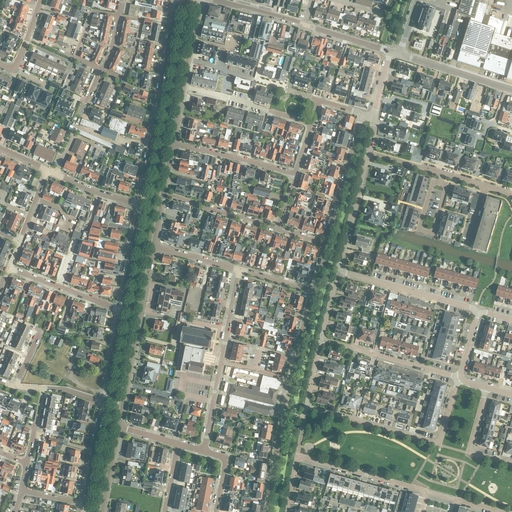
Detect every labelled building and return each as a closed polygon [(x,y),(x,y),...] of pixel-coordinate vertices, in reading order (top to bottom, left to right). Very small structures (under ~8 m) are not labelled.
[(280,0),(279,7),(285,9),(286,3),(287,0),(280,0)] [(294,0),(287,0),(286,3),(288,4),(287,10),(293,11),(293,12),(297,14),(298,9),(297,9),(298,6),(293,4),(294,0)] [(461,0),(461,4),(458,11),(457,14),(471,18),(475,19),(481,0),(480,0),(461,0)] [(511,39),(500,35),(505,21),(485,15),(489,0),(481,0),(475,19),(471,18),(470,21),(460,51),(461,51),(457,61),(508,77),(507,78),(508,78),(511,78),(511,39)] [(60,4),(53,1),(52,3),(51,4),(50,7),(50,8),(55,9),(54,12),(60,14),(63,5),(60,4)] [(115,5),(101,2),(100,5),(104,5),(103,6),(106,6),(106,9),(114,11),(115,5)] [(319,21),(324,5),(323,5),(322,5),(322,6),(321,6),(321,7),(320,8),(317,7),(318,3),(315,2),(313,8),(316,9),(314,17),(319,19),(319,21)] [(11,9),(14,10),(27,14),(29,8),(22,5),(21,9),(12,6),(11,9)] [(139,7),(135,6),(130,5),(128,16),(137,18),(139,12),(139,7)] [(326,21),(326,19),(328,11),(325,10),(326,8),(326,7),(325,7),(325,6),(325,5),(324,5),(319,21),(320,19),(326,21)] [(422,17),(418,27),(421,28),(420,30),(427,33),(428,30),(432,20),(435,11),(435,10),(436,7),(430,5),(429,9),(425,7),(422,17)] [(206,17),(206,19),(224,23),(227,24),(229,15),(229,16),(230,10),(224,8),(223,12),(225,13),(224,16),(220,14),(221,9),(213,7),(212,6),(212,7),(209,6),(208,6),(208,7),(207,10),(207,12),(206,16),(206,17)] [(331,23),(336,7),(335,7),(334,7),(333,8),(333,9),(332,10),(329,9),(328,11),(326,19),(331,21),(331,23)] [(338,23),(340,25),(343,15),(340,14),(341,13),(337,12),(338,10),(338,9),(337,9),(337,8),(336,7),(331,23),(332,21),(338,23)] [(19,14),(17,18),(25,20),(25,19),(26,19),(27,17),(26,17),(27,14),(14,10),(14,12),(19,14)] [(77,19),(80,12),(78,11),(74,10),(72,17),(77,19)] [(443,35),(450,37),(451,34),(453,27),(457,14),(458,11),(455,10),(450,26),(447,25),(443,35)] [(146,18),(159,20),(161,13),(154,12),(153,16),(147,15),(146,18)] [(349,28),(354,13),(353,12),(353,13),(352,13),(351,13),(351,14),(350,16),(347,15),(347,16),(343,15),(340,25),(343,24),(344,25),(344,26),(349,27),(349,28)] [(356,28),(356,27),(358,18),(355,17),(356,16),(356,15),(356,14),(355,14),(355,13),(354,13),(349,28),(350,27),(356,28)] [(238,22),(250,25),(252,17),(240,14),(238,22)] [(45,22),(45,23),(52,25),(54,21),(59,23),(60,20),(64,22),(66,18),(58,15),(57,19),(47,16),(46,19),(45,19),(45,21),(45,22)] [(361,30),(366,15),(365,15),(364,15),(363,15),(363,16),(362,18),(359,17),(358,18),(356,27),(361,28),(361,30)] [(362,29),(367,30),(370,20),(367,19),(368,18),(368,17),(368,16),(367,16),(367,15),(366,15),(361,30),(362,29)] [(227,23),(234,25),(234,21),(236,22),(237,18),(229,16),(227,23)] [(258,17),(256,24),(257,25),(254,38),(254,39),(264,41),(265,42),(265,40),(269,41),(270,37),(271,35),(274,22),(274,21),(271,21),(258,17)] [(11,19),(10,22),(23,27),(25,20),(17,18),(16,21),(11,19)] [(92,18),(91,22),(111,26),(111,21),(104,20),(104,23),(98,21),(99,19),(97,19),(92,18)] [(374,21),(370,20),(367,30),(367,31),(373,33),(373,32),(376,33),(381,19),(377,18),(376,18),(375,18),(375,19),(374,19),(374,20),(374,21)] [(204,26),(224,31),(227,32),(231,33),(232,29),(228,26),(223,25),(224,23),(206,19),(204,26)] [(142,31),(145,31),(146,25),(151,26),(151,30),(150,29),(150,32),(159,34),(160,26),(155,25),(155,26),(152,26),(153,21),(145,20),(144,25),(142,31)] [(23,27),(10,22),(9,24),(13,26),(12,26),(14,27),(13,30),(21,33),(23,27)] [(103,27),(103,29),(110,31),(111,26),(91,22),(91,26),(97,27),(97,26),(103,27)] [(59,28),(52,25),(45,23),(43,29),(50,31),(54,33),(55,29),(58,30),(59,28)] [(74,24),(72,32),(78,34),(81,26),(74,24)] [(285,33),(287,27),(284,27),(284,26),(281,25),(281,26),(280,26),(277,37),(277,39),(284,40),(284,39),(284,38),(285,35),(286,33),(285,33)] [(224,31),(204,26),(203,26),(201,37),(221,42),(224,31)] [(56,33),(54,33),(50,31),(43,29),(41,35),(48,38),(49,34),(59,37),(59,38),(64,40),(65,37),(56,33)] [(101,36),(101,38),(108,40),(109,35),(89,31),(88,34),(96,36),(96,35),(101,36)] [(145,31),(142,31),(142,34),(151,36),(150,40),(153,40),(153,41),(157,42),(159,34),(150,32),(145,31)] [(76,41),(78,34),(72,32),(69,38),(76,41)] [(304,51),(307,52),(308,47),(309,43),(302,41),(304,34),(300,33),(296,49),(300,50),(299,52),(300,53),(302,54),(304,53),(304,51)] [(4,38),(15,44),(18,38),(10,34),(8,38),(5,36),(4,38)] [(48,38),(41,35),(38,42),(46,44),(48,39),(50,40),(49,41),(56,43),(56,44),(61,46),(62,43),(48,38)] [(434,54),(441,56),(443,47),(444,47),(447,38),(442,37),(441,40),(443,40),(441,46),(437,45),(434,54)] [(5,46),(13,49),(15,44),(4,38),(3,41),(6,42),(5,45),(5,46)] [(314,38),(311,48),(316,50),(317,48),(322,49),(323,45),(325,46),(327,40),(324,39),(323,40),(319,39),(319,40),(314,38)] [(264,41),(254,39),(249,58),(255,59),(259,60),(264,41)] [(298,43),(292,41),(292,43),(289,42),(288,47),(289,47),(288,49),(291,50),(292,48),(296,49),(298,43)] [(423,45),(420,45),(421,43),(416,41),(414,48),(421,50),(423,45)] [(127,43),(120,42),(119,47),(125,48),(125,49),(134,51),(134,47),(126,46),(127,43)] [(94,48),(97,50),(103,53),(105,48),(99,45),(96,44),(92,43),(91,45),(95,47),(94,48)] [(207,45),(200,43),(197,55),(204,57),(206,50),(213,52),(217,53),(218,47),(207,45)] [(2,52),(5,53),(8,54),(10,55),(13,49),(5,46),(5,45),(2,44),(0,46),(4,48),(2,52)] [(283,48),(273,45),(268,44),(266,51),(281,55),(283,48)] [(446,50),(448,51),(446,58),(452,60),(455,51),(449,50),(450,46),(448,46),(446,50)] [(340,60),(342,52),(343,48),(336,47),(335,51),(332,50),(331,57),(336,58),(340,60)] [(94,56),(93,58),(99,61),(101,57),(86,50),(83,48),(82,51),(87,53),(88,53),(94,56)] [(96,52),(87,48),(86,50),(101,57),(103,53),(97,50),(96,52)] [(316,50),(315,54),(315,55),(319,56),(318,58),(324,59),(324,56),(323,56),(323,53),(321,53),(322,49),(317,48),(316,50)] [(118,49),(116,53),(122,56),(124,54),(126,55),(128,56),(131,58),(132,55),(129,53),(127,53),(125,52),(118,49)] [(354,64),(356,56),(352,55),(353,50),(350,50),(347,59),(343,58),(341,66),(345,67),(346,62),(354,64)] [(30,63),(35,65),(41,52),(39,51),(37,54),(34,53),(30,63)] [(35,65),(41,68),(45,58),(42,57),(43,53),(41,52),(35,65)] [(114,57),(121,60),(128,64),(129,62),(124,59),(124,60),(121,58),(122,56),(116,53),(114,57)] [(358,57),(356,56),(354,64),(359,65),(361,58),(361,57),(362,57),(363,54),(359,53),(358,57)] [(259,61),(259,60),(255,59),(254,61),(227,54),(226,57),(225,61),(226,61),(225,64),(242,68),(252,71),(252,69),(254,69),(254,68),(254,66),(258,67),(259,61)] [(364,61),(363,64),(369,66),(370,63),(378,65),(379,59),(376,58),(377,56),(368,54),(368,56),(369,56),(368,62),(364,61)] [(41,68),(46,70),(52,57),(49,56),(48,59),(45,58),(41,68)] [(277,68),(277,69),(276,70),(272,68),(265,66),(265,68),(264,70),(262,76),(274,79),(284,82),(287,72),(291,73),(293,68),(295,59),(286,56),(283,68),(282,71),(282,70),(282,69),(281,68),(278,67),(277,68)] [(46,70),(52,73),(56,63),(53,62),(54,58),(52,57),(46,70)] [(112,62),(121,66),(126,68),(127,66),(122,63),(122,64),(119,63),(121,60),(114,57),(112,62)] [(52,73),(57,75),(63,62),(60,61),(59,64),(56,63),(52,73)] [(63,62),(57,75),(63,78),(62,79),(65,81),(68,75),(64,73),(67,68),(64,67),(65,63),(63,62)] [(399,63),(397,70),(400,71),(399,74),(404,76),(405,73),(408,74),(409,70),(417,72),(418,69),(411,66),(399,63)] [(365,68),(363,74),(373,76),(375,70),(369,69),(369,66),(363,64),(362,67),(365,68)] [(117,69),(110,66),(108,70),(115,73),(122,77),(124,74),(118,72),(119,70),(117,69)] [(78,71),(77,74),(87,78),(89,73),(84,70),(81,69),(78,68),(76,67),(75,70),(78,71)] [(293,85),(300,87),(304,76),(298,75),(299,71),(294,69),(291,77),(295,78),(293,85)] [(191,85),(215,91),(219,74),(215,73),(213,72),(210,72),(209,71),(206,71),(204,70),(203,70),(202,76),(194,74),(191,85)] [(150,77),(151,74),(142,72),(141,80),(139,80),(139,84),(142,85),(141,89),(148,90),(149,87),(150,86),(150,85),(149,84),(150,80),(151,80),(151,79),(151,78),(151,77),(150,77)] [(304,76),(300,87),(308,89),(310,82),(314,84),(316,76),(310,74),(309,73),(309,72),(307,72),(306,72),(305,73),(305,72),(304,76)] [(73,76),(72,78),(84,84),(87,78),(77,74),(76,77),(73,76)] [(363,74),(362,79),(372,82),(373,76),(363,74)] [(327,78),(323,91),(326,92),(326,93),(328,94),(329,93),(331,87),(327,86),(328,82),(329,83),(330,79),(331,76),(328,75),(327,78)] [(423,89),(427,76),(424,75),(423,76),(420,75),(420,77),(416,76),(413,88),(416,89),(417,88),(419,89),(420,86),(424,87),(423,89)] [(103,81),(105,82),(112,85),(112,83),(114,80),(105,76),(103,81)] [(432,85),(433,81),(433,79),(430,78),(431,77),(427,76),(423,89),(429,91),(429,92),(433,93),(435,86),(432,85)] [(4,77),(0,86),(0,88),(2,90),(3,87),(7,88),(7,87),(10,88),(12,82),(10,81),(10,80),(4,77)] [(74,82),(72,85),(82,89),(84,84),(72,78),(70,81),(74,82)] [(249,88),(251,82),(239,79),(236,78),(235,84),(234,85),(237,85),(249,88)] [(317,89),(323,91),(327,78),(324,78),(323,81),(320,80),(317,89)] [(357,84),(360,85),(370,88),(372,82),(362,79),(361,83),(357,82),(357,84)] [(402,94),(404,86),(407,87),(407,85),(411,86),(412,82),(402,79),(401,85),(393,83),(391,91),(402,94)] [(18,99),(22,101),(27,91),(24,90),(27,84),(24,82),(21,80),(21,81),(20,81),(18,85),(17,84),(14,91),(15,92),(14,94),(19,97),(18,99)] [(441,98),(442,98),(447,83),(441,81),(438,89),(442,90),(441,93),(441,92),(440,96),(441,96),(441,98)] [(105,82),(103,88),(115,94),(116,91),(113,90),(115,87),(114,86),(112,85),(105,82)] [(334,94),(340,96),(343,84),(341,83),(339,87),(336,86),(336,88),(334,94)] [(447,83),(442,98),(443,98),(444,97),(445,98),(446,94),(447,91),(450,93),(453,85),(447,83)] [(462,87),(464,88),(469,90),(470,89),(476,91),(478,85),(472,83),(471,87),(469,86),(463,84),(462,87)] [(82,89),(72,85),(71,88),(68,87),(67,89),(79,95),(82,89)] [(140,91),(126,85),(123,91),(134,95),(133,99),(145,103),(147,97),(146,97),(147,93),(140,91)] [(355,90),(354,93),(356,94),(360,95),(361,92),(369,94),(370,88),(360,85),(359,91),(355,90)] [(35,107),(36,105),(39,98),(37,97),(40,90),(36,88),(37,87),(33,86),(33,87),(31,91),(30,90),(28,94),(29,94),(28,97),(33,100),(31,105),(35,107)] [(254,101),(260,103),(264,88),(262,87),(260,92),(257,91),(254,101)] [(103,88),(100,93),(110,98),(111,95),(114,96),(115,94),(103,88)] [(469,90),(464,88),(463,91),(469,93),(466,99),(473,101),(476,91),(470,89),(469,90)] [(268,94),(265,104),(270,106),(273,96),(275,91),(272,90),(270,95),(268,94)] [(452,101),(459,103),(462,93),(455,91),(452,101)] [(39,98),(36,105),(39,106),(41,104),(47,107),(49,103),(50,104),(51,100),(53,96),(51,95),(51,94),(48,93),(45,92),(42,99),(39,98)] [(356,94),(354,93),(351,92),(350,94),(353,95),(353,96),(355,97),(354,103),(355,103),(354,106),(363,108),(364,105),(364,106),(366,99),(360,98),(360,95),(356,94)] [(100,93),(98,99),(110,105),(111,102),(108,101),(110,98),(100,93)] [(487,97),(484,108),(490,110),(491,108),(494,99),(492,99),(493,98),(488,96),(488,97),(487,97)] [(435,97),(433,103),(440,105),(442,99),(435,97)] [(213,109),(225,112),(227,103),(208,98),(207,104),(214,105),(213,109)] [(60,99),(56,108),(55,108),(55,109),(54,110),(62,114),(63,113),(72,118),(75,111),(70,109),(72,104),(60,99)] [(110,105),(98,99),(95,104),(105,109),(106,106),(109,107),(110,105)] [(191,111),(200,113),(200,109),(202,109),(203,104),(201,103),(202,100),(194,99),(193,104),(191,111)] [(494,99),(491,108),(496,110),(499,101),(494,99)] [(3,113),(7,115),(3,125),(4,126),(11,129),(15,118),(18,112),(20,108),(7,102),(5,108),(3,113)] [(401,113),(411,116),(412,113),(416,114),(419,106),(407,102),(406,107),(398,105),(397,107),(396,107),(391,106),(388,114),(395,116),(395,117),(396,117),(398,118),(399,118),(400,118),(401,113)] [(509,111),(511,112),(511,103),(509,103),(508,107),(505,106),(502,113),(508,115),(509,111)] [(430,114),(439,117),(442,107),(433,104),(430,114)] [(130,105),(127,115),(143,121),(147,111),(130,105)] [(228,119),(231,119),(234,110),(229,108),(226,118),(224,123),(227,124),(228,119)] [(321,115),(328,118),(329,114),(334,116),(335,113),(333,112),(330,112),(331,109),(328,108),(327,110),(323,109),(322,112),(321,112),(320,114),(321,115)] [(89,117),(93,118),(92,122),(95,123),(101,126),(104,120),(100,118),(102,114),(93,109),(89,117)] [(239,111),(235,126),(237,127),(239,121),(242,122),(245,113),(239,111)] [(501,112),(499,121),(505,123),(508,115),(502,113),(501,112)] [(412,113),(411,116),(410,121),(417,123),(419,115),(416,114),(412,113)] [(247,129),(249,130),(253,115),(248,114),(245,123),(248,124),(247,129)] [(346,119),(345,122),(352,124),(354,118),(338,114),(337,120),(341,122),(342,118),(346,119)] [(465,127),(463,130),(471,132),(472,129),(476,131),(476,130),(478,130),(481,123),(479,123),(479,121),(475,120),(476,117),(480,118),(469,114),(467,118),(472,120),(469,128),(465,127)] [(253,125),(256,126),(258,117),(253,115),(249,130),(251,131),(253,125)] [(328,118),(321,115),(319,121),(326,124),(327,123),(331,124),(331,122),(335,124),(336,120),(328,118)] [(258,117),(256,126),(258,127),(257,132),(260,133),(261,128),(264,118),(258,117)] [(15,118),(11,129),(10,131),(13,132),(18,119),(15,118)] [(112,118),(108,130),(114,132),(118,133),(126,136),(132,139),(133,135),(144,139),(146,130),(112,118)] [(274,127),(278,128),(280,121),(272,118),(269,126),(271,126),(269,132),(272,133),(274,127)] [(115,141),(118,133),(114,132),(108,130),(104,128),(82,119),(80,124),(102,133),(101,135),(115,141)] [(189,124),(205,128),(204,128),(204,125),(201,125),(201,123),(198,123),(198,122),(190,120),(189,121),(188,121),(188,123),(189,124)] [(280,121),(278,128),(282,129),(280,135),(283,136),(285,130),(284,130),(286,123),(280,121)] [(352,124),(345,122),(344,126),(339,125),(339,127),(351,131),(352,124)] [(290,139),(292,139),(297,126),(291,124),(288,132),(292,133),(290,139)] [(392,124),(391,128),(387,126),(386,128),(385,127),(384,132),(385,132),(384,134),(389,135),(389,136),(392,137),(393,136),(397,138),(397,137),(404,140),(406,135),(408,129),(407,129),(399,126),(398,126),(392,124)] [(461,124),(458,132),(462,133),(467,135),(464,144),(471,146),(471,145),(473,146),(476,139),(474,138),(474,137),(470,135),(471,132),(463,130),(465,127),(465,125),(461,124)] [(69,129),(72,131),(110,149),(116,151),(124,155),(124,154),(128,156),(129,154),(129,151),(126,150),(117,146),(116,148),(112,146),(113,145),(74,128),(70,126),(69,129)] [(292,139),(291,144),(296,146),(297,142),(295,142),(297,134),(300,136),(303,128),(297,126),(292,139)] [(17,134),(13,142),(19,144),(24,134),(25,134),(27,128),(25,127),(22,133),(18,131),(17,134)] [(52,136),(50,140),(60,145),(66,132),(56,128),(54,132),(51,131),(50,133),(50,135),(52,136)] [(330,130),(323,128),(323,130),(322,129),(321,134),(327,135),(332,136),(334,130),(330,129),(330,130)] [(224,140),(223,148),(227,149),(228,147),(231,148),(232,143),(229,142),(229,141),(227,141),(229,135),(230,135),(231,130),(227,129),(225,135),(225,137),(224,140)] [(8,140),(13,142),(17,134),(11,131),(8,140)] [(350,134),(340,132),(338,138),(348,141),(350,134)] [(493,140),(505,144),(503,150),(510,152),(511,145),(511,143),(506,142),(508,135),(495,132),(493,140)] [(239,140),(235,139),(233,150),(239,151),(240,147),(241,140),(243,134),(240,133),(239,140)] [(315,135),(313,141),(320,144),(321,140),(326,141),(327,139),(331,140),(332,136),(327,135),(326,138),(315,135)] [(25,147),(31,150),(35,139),(28,136),(26,140),(27,141),(25,147)] [(346,147),(348,141),(338,138),(337,145),(346,147)] [(254,155),(260,157),(262,149),(258,148),(259,144),(258,144),(259,140),(255,139),(254,143),(255,143),(254,148),(256,148),(254,155)] [(77,140),(74,146),(84,151),(87,144),(77,140)] [(382,141),(381,146),(382,147),(381,148),(385,149),(385,151),(390,152),(390,151),(394,152),(394,151),(397,152),(398,146),(396,145),(396,144),(392,143),(392,142),(388,141),(388,142),(383,140),(383,142),(382,141)] [(318,149),(317,152),(320,153),(323,144),(320,144),(313,141),(311,147),(318,149)] [(33,155),(40,158),(44,148),(38,145),(38,144),(36,143),(35,146),(37,147),(33,155)] [(129,151),(129,154),(141,157),(143,146),(136,144),(135,149),(130,148),(129,151)] [(269,150),(271,151),(271,148),(272,146),(267,144),(266,150),(262,149),(260,157),(265,159),(267,155),(269,150)] [(406,144),(403,153),(409,155),(412,146),(406,144)] [(252,147),(244,145),(243,147),(242,152),(250,154),(252,147)] [(84,151),(74,146),(71,152),(77,155),(76,157),(81,159),(82,157),(81,157),(84,151)] [(40,158),(46,160),(51,148),(50,147),(48,149),(44,148),(40,158)] [(432,160),(435,149),(426,147),(424,154),(427,155),(427,158),(432,160)] [(51,148),(46,160),(52,163),(56,153),(52,151),(53,148),(51,148)] [(337,152),(336,155),(344,157),(345,151),(333,148),(332,150),(337,152)] [(435,149),(432,160),(438,161),(439,159),(442,160),(444,152),(435,149)] [(279,162),(284,164),(288,150),(285,150),(283,155),(281,154),(279,162)] [(450,165),(453,155),(444,152),(442,160),(445,160),(444,163),(450,165)] [(457,164),(460,165),(462,157),(463,155),(454,152),(453,155),(450,165),(456,167),(457,164)] [(181,159),(193,161),(195,162),(196,159),(195,158),(189,157),(190,154),(187,153),(187,154),(182,153),(181,159)] [(338,163),(338,162),(342,163),(344,157),(336,155),(333,154),(331,161),(338,163)] [(75,158),(70,156),(70,155),(69,157),(67,161),(65,167),(67,168),(75,171),(79,164),(74,161),(75,158)] [(214,158),(209,157),(208,162),(204,161),(203,164),(213,166),(214,158)] [(468,170),(471,160),(462,157),(460,165),(463,166),(462,168),(468,170)] [(308,158),(306,164),(313,166),(314,162),(319,164),(319,161),(321,162),(320,164),(323,165),(325,160),(316,158),(315,160),(308,158)] [(472,158),(471,160),(468,170),(474,172),(475,169),(478,170),(480,163),(477,162),(478,159),(472,158)] [(5,168),(8,169),(11,162),(6,160),(3,166),(1,165),(0,167),(0,174),(2,175),(5,168)] [(11,162),(8,169),(10,170),(5,182),(8,183),(11,178),(10,177),(16,164),(11,162)] [(332,168),(331,171),(339,174),(341,169),(336,167),(337,164),(329,162),(328,167),(332,168)] [(85,177),(86,177),(89,169),(85,168),(87,164),(84,163),(83,165),(82,166),(83,167),(80,174),(85,176),(85,177)] [(123,172),(123,173),(125,173),(135,177),(138,167),(132,165),(131,165),(126,163),(124,171),(123,172)] [(227,163),(227,167),(223,166),(222,173),(231,175),(233,164),(227,163)] [(95,172),(92,179),(97,182),(100,175),(102,176),(102,175),(105,166),(102,164),(99,173),(95,172)] [(313,166),(306,164),(304,170),(316,173),(316,171),(312,170),(313,166)] [(486,175),(492,177),(495,167),(486,164),(484,172),(487,173),(486,175)] [(86,177),(92,179),(95,172),(91,170),(93,167),(90,165),(89,169),(86,177)] [(16,175),(22,178),(26,169),(20,166),(16,175)] [(188,168),(180,166),(179,172),(190,174),(189,175),(194,176),(194,172),(190,171),(190,172),(187,171),(188,168)] [(205,166),(203,173),(215,176),(216,172),(212,171),(211,171),(209,170),(210,167),(205,166)] [(394,174),(402,176),(404,169),(396,167),(394,174)] [(504,170),(495,167),(492,177),(497,179),(498,176),(501,177),(504,170)] [(113,171),(112,174),(117,176),(123,178),(124,174),(117,172),(115,169),(114,168),(113,171)] [(26,169),(22,178),(28,181),(32,172),(26,169)] [(104,178),(101,186),(102,187),(104,188),(104,187),(107,188),(108,186),(112,174),(113,171),(109,169),(108,173),(106,179),(104,178)] [(244,180),(248,181),(252,182),(255,172),(247,170),(245,175),(243,174),(241,173),(239,180),(244,181),(244,180)] [(329,177),(337,179),(338,177),(339,178),(340,175),(339,174),(331,171),(327,170),(326,174),(328,174),(328,176),(329,177)] [(511,173),(511,172),(504,170),(501,177),(504,178),(504,181),(509,182),(511,173)] [(387,182),(389,174),(376,171),(376,173),(375,173),(374,176),(375,176),(374,179),(378,180),(377,183),(381,184),(382,181),(387,182)] [(215,176),(203,173),(201,180),(206,181),(207,179),(210,179),(210,180),(214,180),(214,178),(215,177),(215,176)] [(259,182),(258,185),(263,186),(264,183),(267,184),(267,183),(269,183),(270,183),(270,181),(270,180),(268,180),(269,175),(262,173),(261,179),(260,179),(259,182)] [(112,174),(108,186),(118,189),(120,182),(117,181),(115,179),(116,179),(117,176),(112,174)] [(302,174),(300,181),(307,183),(309,184),(311,177),(302,174)] [(414,182),(426,186),(426,185),(426,183),(427,183),(428,180),(420,177),(421,175),(417,174),(414,182)] [(194,186),(195,182),(184,179),(183,179),(178,178),(178,181),(177,181),(176,184),(177,184),(185,186),(186,184),(194,186)] [(324,188),(326,189),(334,191),(336,185),(329,183),(330,180),(327,180),(326,179),(324,185),(325,185),(324,188)] [(307,183),(300,181),(298,188),(306,191),(307,188),(305,187),(307,183)] [(47,190),(55,193),(58,185),(51,182),(47,190)] [(120,182),(118,189),(128,192),(128,191),(129,191),(129,189),(128,189),(130,185),(120,182)] [(414,182),(413,188),(424,192),(425,191),(424,191),(425,189),(426,186),(414,182)] [(58,185),(55,193),(59,195),(59,196),(62,197),(66,188),(58,185)] [(263,186),(258,185),(258,188),(255,187),(253,194),(269,198),(271,191),(262,189),(263,186)] [(212,190),(211,193),(206,192),(204,200),(205,200),(204,201),(207,202),(207,201),(210,202),(211,198),(212,198),(215,187),(212,186),(211,190),(212,190)] [(22,193),(19,198),(29,202),(31,196),(22,192),(23,190),(18,187),(16,190),(22,193)] [(175,189),(175,192),(176,192),(175,193),(183,195),(186,196),(186,195),(192,197),(193,191),(185,189),(177,187),(176,189),(175,189)] [(424,192),(413,188),(411,194),(423,198),(423,197),(422,197),(423,195),(424,192)] [(457,202),(461,189),(455,188),(455,191),(452,190),(449,197),(452,198),(452,200),(457,202)] [(334,191),(326,189),(325,193),(322,192),(321,194),(332,197),(334,191)] [(462,204),(466,191),(461,189),(457,202),(458,200),(463,201),(462,204)] [(471,193),(466,191),(462,204),(468,205),(468,203),(471,204),(473,196),(471,195),(471,193)] [(66,202),(66,201),(72,203),(75,195),(70,193),(68,197),(65,196),(63,201),(61,206),(64,207),(66,202)] [(226,202),(226,203),(228,199),(227,199),(228,194),(225,193),(224,198),(221,197),(219,205),(224,206),(226,202)] [(296,194),(295,199),(302,201),(302,199),(306,200),(306,198),(314,200),(315,196),(312,196),(312,195),(311,195),(307,193),(304,193),(303,196),(296,194)] [(247,213),(252,215),(257,202),(258,197),(249,194),(248,198),(247,200),(254,202),(253,204),(252,207),(249,206),(247,213)] [(423,198),(411,194),(408,203),(416,206),(416,203),(420,204),(421,201),(422,201),(423,198)] [(81,198),(75,195),(72,203),(70,207),(76,209),(77,206),(81,198)] [(330,203),(323,201),(324,198),(319,196),(317,202),(322,203),(321,206),(329,209),(330,203)] [(236,210),(238,202),(239,200),(236,199),(237,198),(234,197),(230,208),(236,210)] [(473,249),(487,253),(498,216),(497,216),(498,213),(499,213),(503,202),(488,197),(484,209),(485,209),(484,214),(484,213),(486,213),(475,249),(473,249),(474,248),(473,249)] [(29,202),(19,198),(17,204),(11,202),(10,204),(16,207),(17,204),(26,208),(29,202)] [(80,209),(82,210),(86,200),(81,198),(77,206),(81,207),(80,209)] [(302,201),(295,199),(293,204),(295,204),(294,208),(299,209),(300,206),(306,207),(307,205),(301,203),(302,201)] [(92,202),(86,200),(82,210),(85,212),(85,211),(89,213),(87,219),(86,223),(88,224),(92,213),(89,212),(88,211),(92,202)] [(238,202),(236,210),(241,212),(245,200),(244,200),(244,201),(242,200),(241,203),(238,202)] [(266,206),(264,213),(266,213),(264,219),(272,221),(274,217),(271,216),(272,212),(270,211),(272,207),(271,207),(272,202),(267,200),(265,206),(266,206)] [(94,215),(98,217),(100,211),(104,212),(107,204),(100,202),(99,207),(97,206),(94,215)] [(257,202),(252,215),(258,217),(259,212),(262,213),(264,208),(258,206),(259,203),(257,202)] [(379,205),(372,202),(371,206),(370,206),(372,207),(371,209),(366,207),(366,209),(365,208),(363,214),(364,214),(364,215),(367,216),(366,221),(373,223),(374,218),(376,219),(377,218),(381,219),(382,214),(378,213),(379,211),(377,210),(379,205)] [(180,224),(186,226),(188,226),(192,213),(188,212),(190,207),(174,203),(172,210),(183,213),(183,216),(180,224)] [(388,211),(396,214),(398,206),(391,204),(388,211)] [(407,205),(405,215),(417,218),(418,215),(417,215),(418,212),(414,211),(415,208),(407,205)] [(39,212),(49,216),(51,210),(42,206),(40,212),(39,212)] [(328,209),(329,209),(321,206),(320,210),(317,209),(315,214),(316,215),(321,216),(323,217),(324,214),(327,214),(328,212),(329,209),(328,209)] [(109,223),(122,225),(125,209),(116,207),(114,216),(115,217),(114,220),(110,219),(110,216),(107,215),(105,222),(109,223)] [(12,216),(11,218),(20,222),(22,217),(13,213),(8,211),(7,213),(12,216)] [(192,213),(188,226),(189,224),(193,225),(194,223),(196,223),(197,219),(200,220),(202,212),(197,211),(195,218),(191,217),(192,213)] [(48,222),(49,223),(51,217),(49,216),(39,212),(39,213),(38,215),(37,215),(36,218),(37,218),(37,219),(46,222),(47,222),(48,222)] [(443,219),(455,223),(457,218),(455,217),(455,214),(448,212),(447,215),(444,214),(443,219)] [(203,231),(206,232),(209,223),(213,224),(215,216),(209,214),(207,221),(206,220),(203,231)] [(403,221),(415,224),(416,221),(415,221),(416,219),(417,218),(405,215),(403,221)] [(295,219),(292,226),(298,228),(301,218),(299,217),(298,220),(295,219)] [(4,219),(4,221),(18,227),(20,222),(11,218),(9,221),(4,219)] [(223,218),(219,230),(217,237),(220,238),(221,236),(222,231),(223,226),(226,227),(228,220),(223,218)] [(302,230),(307,232),(310,225),(306,223),(307,219),(305,219),(302,230)] [(313,234),(315,227),(316,226),(318,220),(315,219),(313,223),(311,222),(310,225),(307,232),(313,234)] [(441,225),(451,228),(453,223),(455,223),(443,219),(441,225)] [(75,230),(74,231),(80,233),(83,226),(85,222),(81,221),(79,220),(79,221),(77,225),(77,226),(75,230)] [(18,227),(4,221),(3,223),(7,225),(6,228),(15,232),(18,227)] [(415,224),(403,221),(401,229),(404,230),(404,231),(407,232),(408,229),(413,230),(414,227),(413,227),(414,225),(415,225),(415,224)] [(93,222),(92,228),(100,230),(102,224),(93,222)] [(225,240),(232,242),(233,238),(230,237),(232,231),(234,231),(237,224),(232,222),(230,230),(229,229),(227,234),(226,234),(225,240)] [(323,224),(321,224),(319,223),(315,233),(316,234),(316,235),(318,235),(319,235),(322,236),(325,229),(321,228),(323,224)] [(44,228),(35,224),(34,225),(35,225),(34,227),(33,227),(32,229),(33,230),(42,234),(44,228)] [(451,228),(441,225),(440,230),(450,233),(451,228)] [(248,237),(249,235),(251,227),(246,226),(245,229),(242,236),(245,237),(245,236),(248,237)] [(178,231),(178,229),(170,227),(170,228),(169,227),(168,230),(169,230),(169,231),(173,232),(173,233),(180,235),(183,236),(186,237),(187,234),(184,234),(184,233),(178,231)] [(251,227),(249,235),(253,236),(251,240),(254,241),(257,229),(251,227)] [(98,243),(99,239),(99,238),(101,231),(90,229),(90,233),(84,232),(83,235),(82,239),(81,240),(88,242),(88,243),(92,244),(92,242),(98,243)] [(109,229),(107,237),(110,238),(119,240),(120,239),(121,236),(120,236),(121,231),(109,229)] [(261,239),(264,240),(267,232),(261,230),(258,241),(260,242),(261,239)] [(450,233),(440,230),(438,235),(441,236),(440,239),(447,241),(450,233)] [(75,237),(75,239),(81,240),(82,239),(83,235),(80,233),(74,231),(73,235),(72,236),(75,237)] [(267,232),(264,240),(268,241),(267,244),(269,245),(272,234),(267,232)] [(59,246),(59,244),(63,235),(58,233),(57,234),(54,233),(53,237),(50,243),(59,246)] [(200,241),(186,237),(183,236),(180,235),(179,236),(168,233),(168,235),(166,235),(164,242),(172,245),(173,243),(177,245),(177,244),(181,246),(183,240),(189,242),(188,245),(198,248),(200,241)] [(63,235),(59,244),(65,246),(64,248),(68,250),(70,244),(70,241),(68,240),(69,237),(63,235)] [(275,241),(272,240),(270,246),(268,253),(272,254),(274,247),(279,248),(280,245),(282,238),(276,236),(275,241)] [(7,241),(1,238),(0,240),(0,244),(8,248),(11,243),(7,242),(7,241)] [(361,252),(369,254),(371,247),(368,246),(367,244),(368,241),(367,239),(365,239),(364,239),(358,238),(357,240),(357,241),(356,241),(356,242),(356,244),(355,246),(363,248),(361,252)] [(96,249),(98,249),(117,253),(118,245),(119,244),(115,243),(100,241),(99,239),(98,243),(92,242),(92,244),(93,244),(93,245),(92,247),(96,248),(96,249)] [(294,251),(295,249),(297,242),(292,240),(288,252),(291,252),(291,250),(294,251)] [(79,256),(89,258),(90,254),(92,247),(93,245),(83,242),(79,256)] [(207,242),(205,251),(212,253),(214,244),(207,242)] [(297,242),(295,249),(298,250),(297,253),(300,254),(303,243),(297,242)] [(0,250),(6,253),(8,248),(0,244),(0,250)] [(19,260),(19,262),(19,263),(21,264),(22,263),(24,264),(27,256),(29,250),(31,246),(28,245),(27,244),(25,249),(24,249),(22,255),(21,259),(19,260)] [(225,245),(219,244),(216,254),(217,255),(217,256),(220,257),(221,256),(222,256),(223,252),(225,245)] [(241,262),(243,255),(237,253),(239,245),(237,244),(234,252),(235,252),(233,259),(241,262)] [(310,256),(311,253),(313,246),(307,245),(304,255),(306,256),(306,255),(310,256)] [(224,257),(231,259),(233,254),(234,252),(236,247),(233,246),(232,250),(226,249),(224,257)] [(116,256),(117,253),(98,249),(95,249),(94,249),(93,255),(92,259),(115,263),(115,260),(116,260),(116,256)] [(27,256),(24,264),(26,264),(26,266),(28,266),(29,265),(29,266),(33,254),(34,252),(29,250),(27,256)] [(245,263),(249,264),(254,250),(251,250),(250,254),(251,254),(251,255),(248,254),(245,263)] [(256,266),(261,268),(265,252),(263,251),(262,257),(262,258),(259,258),(256,266)] [(353,263),(362,265),(363,261),(365,261),(368,262),(370,256),(364,254),(363,257),(355,255),(353,263)] [(389,273),(389,274),(394,256),(392,255),(391,258),(388,257),(385,267),(387,267),(386,273),(389,273)] [(34,267),(39,269),(44,258),(40,256),(39,260),(37,259),(34,267)] [(77,256),(75,261),(82,264),(82,265),(84,258),(78,257),(77,256)] [(162,262),(171,264),(172,261),(175,262),(175,259),(163,256),(162,262)] [(272,271),(277,272),(281,257),(277,256),(277,259),(275,263),(272,262),(270,269),(273,270),(272,271)] [(383,266),(385,267),(388,257),(383,256),(379,271),(381,272),(383,266)] [(394,269),(396,270),(398,260),(396,259),(396,256),(394,256),(389,274),(390,274),(392,275),(394,269)] [(409,279),(410,279),(415,261),(413,260),(412,264),(409,263),(406,273),(408,273),(407,279),(409,279)] [(72,273),(74,274),(76,268),(75,268),(76,264),(78,265),(84,268),(85,266),(82,265),(82,264),(75,261),(74,267),(73,267),(72,273)] [(295,261),(294,266),(300,268),(299,272),(310,275),(311,271),(304,269),(306,264),(295,261)] [(415,275),(417,276),(419,266),(417,265),(417,262),(415,261),(410,279),(411,280),(413,280),(415,275)] [(113,272),(114,265),(102,262),(100,269),(113,272)] [(404,272),(406,273),(409,263),(404,262),(400,276),(400,277),(402,278),(404,272)] [(48,274),(51,265),(46,263),(42,273),(48,274)] [(176,277),(175,277),(175,276),(181,277),(182,271),(180,271),(181,266),(173,265),(172,268),(165,267),(164,273),(170,274),(170,276),(169,276),(167,282),(175,283),(176,277)] [(437,284),(438,284),(443,266),(440,265),(439,269),(436,268),(434,278),(436,278),(435,284),(437,284)] [(442,280),(444,281),(447,271),(444,270),(445,267),(443,266),(438,284),(438,285),(440,285),(442,280)] [(424,267),(420,282),(421,282),(423,283),(425,278),(427,278),(430,269),(424,267)] [(192,276),(203,279),(205,271),(196,269),(195,273),(193,272),(192,276)] [(458,290),(463,272),(461,271),(460,275),(457,274),(455,283),(457,284),(455,290),(458,290)] [(299,272),(296,279),(300,281),(304,282),(308,283),(310,275),(299,272)] [(453,283),(455,283),(457,274),(452,272),(448,287),(449,287),(451,288),(453,283)] [(463,286),(465,286),(468,277),(465,276),(466,273),(463,272),(458,290),(459,290),(461,291),(463,286)] [(216,282),(218,282),(226,284),(227,278),(223,277),(223,276),(211,274),(210,278),(216,279),(216,280),(215,280),(215,282),(216,282)] [(81,275),(80,278),(78,286),(86,289),(88,281),(86,280),(87,277),(81,275)] [(70,284),(78,286),(80,278),(73,276),(70,284)] [(103,280),(102,284),(111,286),(111,285),(112,285),(112,283),(112,282),(112,279),(108,278),(108,277),(104,276),(103,276),(102,280),(103,280)] [(473,278),(469,293),(471,294),(473,289),(476,289),(478,280),(473,278)] [(12,300),(19,281),(13,279),(9,290),(12,291),(9,299),(12,300)] [(19,281),(12,300),(14,301),(19,289),(22,290),(25,283),(24,283),(24,282),(22,281),(21,282),(19,281)] [(95,293),(99,293),(100,288),(95,286),(97,283),(91,281),(87,291),(93,293),(93,292),(94,293),(95,293)] [(245,289),(253,291),(258,292),(261,292),(262,292),(263,288),(260,287),(260,289),(254,288),(254,285),(252,284),(248,283),(247,283),(247,284),(246,284),(245,287),(246,287),(245,289)] [(101,284),(100,288),(99,293),(99,294),(110,296),(111,288),(106,287),(107,285),(101,284)] [(30,296),(27,305),(30,306),(37,288),(34,287),(34,286),(32,285),(31,285),(27,295),(30,296)] [(352,294),(351,298),(357,299),(358,294),(355,293),(356,287),(347,285),(346,289),(345,289),(345,290),(346,290),(345,292),(352,294)] [(215,289),(214,293),(224,295),(224,293),(225,293),(225,290),(225,289),(209,286),(208,288),(215,289)] [(500,303),(504,288),(499,286),(496,296),(498,297),(497,302),(500,303)] [(37,288),(30,306),(32,307),(34,301),(41,304),(42,301),(39,299),(43,290),(37,288)] [(268,296),(271,296),(273,290),(267,288),(264,298),(267,298),(268,296)] [(505,298),(507,299),(509,289),(504,288),(500,303),(501,303),(503,304),(505,298)] [(164,313),(166,313),(168,304),(175,306),(181,307),(182,302),(184,293),(180,293),(181,291),(175,290),(175,292),(161,289),(158,303),(157,303),(156,306),(158,306),(157,312),(161,312),(161,314),(163,314),(164,313)] [(244,294),(244,295),(260,298),(261,292),(258,292),(257,296),(252,295),(253,291),(245,289),(245,291),(244,291),(243,294),(244,294)] [(278,291),(273,290),(271,296),(269,302),(277,304),(279,298),(280,298),(281,293),(278,292),(278,291)] [(42,303),(41,306),(44,306),(45,301),(49,302),(52,293),(47,291),(45,298),(44,298),(42,303)] [(224,295),(214,293),(206,291),(205,294),(213,295),(214,296),(214,299),(222,300),(223,299),(224,299),(224,297),(223,297),(224,295)] [(369,304),(375,306),(378,294),(377,294),(377,293),(373,292),(373,293),(372,293),(370,298),(368,297),(365,306),(368,307),(369,304)] [(300,297),(300,296),(295,294),(293,302),(295,302),(302,304),(304,298),(300,297)] [(378,294),(375,306),(374,311),(383,313),(386,302),(383,302),(384,296),(384,295),(380,294),(380,295),(378,294)] [(53,312),(55,312),(61,297),(57,295),(53,303),(56,304),(53,312)] [(12,300),(9,299),(4,297),(3,299),(2,298),(1,302),(2,302),(6,304),(6,305),(9,306),(12,300)] [(61,297),(55,312),(57,313),(60,306),(63,307),(66,299),(61,297)] [(354,306),(355,300),(349,298),(348,301),(341,299),(341,301),(340,301),(339,304),(340,304),(339,306),(349,309),(350,305),(354,306)] [(389,311),(394,313),(396,303),(391,301),(392,298),(389,298),(385,312),(388,313),(389,311)] [(399,314),(404,315),(407,306),(408,302),(409,299),(407,298),(406,302),(405,302),(404,305),(402,304),(399,314)] [(243,300),(242,305),(258,308),(258,307),(250,305),(251,301),(243,300)] [(213,308),(212,311),(220,313),(221,307),(214,305),(214,302),(209,301),(208,307),(213,308)] [(74,319),(79,304),(74,302),(71,310),(74,311),(72,314),(74,314),(72,318),(71,323),(74,324),(75,319),(74,319)] [(294,306),(289,305),(288,307),(300,310),(301,307),(302,307),(303,305),(302,305),(302,304),(295,302),(294,306)] [(85,306),(79,304),(74,319),(75,319),(76,320),(78,315),(81,316),(85,306)] [(183,315),(200,319),(201,313),(190,311),(191,305),(186,304),(183,315)] [(94,324),(104,326),(107,311),(97,309),(97,310),(91,309),(90,315),(91,315),(90,316),(86,315),(84,323),(87,324),(87,322),(91,323),(92,317),(92,315),(96,316),(96,319),(95,319),(94,324)] [(257,320),(258,314),(249,312),(241,310),(240,316),(247,318),(248,315),(253,316),(252,322),(263,324),(264,321),(257,320)] [(220,313),(212,311),(212,315),(208,315),(208,317),(201,316),(200,319),(211,321),(211,318),(219,319),(220,313)] [(445,315),(444,318),(451,320),(452,315),(439,311),(439,313),(445,315)] [(336,319),(345,322),(347,316),(351,317),(352,314),(345,312),(344,315),(337,313),(336,319)] [(428,312),(425,321),(430,323),(433,313),(428,312)] [(0,320),(4,322),(6,317),(9,318),(10,315),(3,313),(2,315),(0,314),(0,320)] [(290,319),(289,323),(297,325),(298,319),(286,316),(285,318),(290,319)] [(451,320),(450,325),(463,329),(463,327),(457,325),(458,322),(451,320)] [(153,329),(162,331),(163,329),(168,330),(169,322),(162,321),(161,323),(155,322),(153,329)] [(442,326),(441,328),(448,330),(450,325),(436,321),(436,323),(442,326)] [(237,329),(249,332),(252,333),(253,330),(249,330),(247,327),(248,326),(241,325),(241,324),(237,323),(236,328),(237,328),(237,329)] [(297,325),(289,323),(288,327),(283,326),(282,328),(288,329),(287,332),(292,333),(293,331),(295,331),(297,325)] [(22,324),(19,330),(29,334),(31,330),(30,330),(31,328),(22,324)] [(213,333),(213,330),(209,330),(209,331),(189,327),(189,325),(185,325),(184,328),(183,327),(182,332),(181,332),(180,338),(181,338),(180,343),(181,343),(181,346),(180,349),(179,357),(176,371),(185,373),(186,370),(188,371),(202,374),(204,365),(202,364),(205,349),(206,350),(205,351),(209,351),(210,349),(213,333)] [(335,334),(338,335),(337,338),(345,340),(347,334),(348,333),(354,335),(355,328),(345,325),(344,328),(342,327),(341,328),(337,327),(335,334)] [(59,327),(57,334),(64,336),(66,329),(59,327)] [(364,341),(365,341),(368,331),(364,330),(365,328),(359,327),(358,333),(361,334),(359,339),(360,339),(360,341),(364,342),(364,341)] [(509,345),(511,335),(511,334),(511,327),(511,328),(511,331),(510,331),(509,335),(506,334),(503,344),(509,346),(509,345)] [(368,331),(365,341),(367,341),(366,342),(370,343),(371,342),(372,343),(373,337),(376,338),(378,330),(375,329),(374,331),(372,330),(371,332),(368,331)] [(19,330),(17,335),(26,340),(27,338),(29,334),(19,330)] [(448,330),(447,335),(460,339),(460,338),(454,335),(455,332),(448,330)] [(383,349),(386,349),(389,339),(384,337),(386,333),(381,332),(379,338),(382,339),(380,347),(383,348),(383,349)] [(439,336),(438,339),(445,341),(447,335),(433,332),(433,333),(439,336)] [(280,342),(281,343),(291,345),(293,339),(286,337),(286,335),(278,333),(277,337),(281,338),(280,342)] [(17,335),(14,341),(24,346),(25,342),(26,340),(17,335)] [(388,349),(392,350),(396,336),(394,335),(393,340),(389,339),(386,349),(388,350),(388,349)] [(45,339),(44,342),(54,346),(56,341),(59,342),(60,339),(54,336),(53,339),(47,336),(45,339)] [(395,352),(398,353),(401,342),(396,341),(398,336),(396,336),(392,350),(395,351),(395,352)] [(401,352),(404,353),(408,339),(406,339),(405,343),(401,342),(398,353),(400,353),(401,352)] [(407,355),(410,356),(413,345),(409,344),(410,340),(408,339),(404,353),(408,354),(407,355)] [(24,346),(14,341),(11,347),(21,351),(22,349),(24,346)] [(92,345),(91,349),(99,351),(100,344),(96,343),(96,342),(87,341),(87,344),(92,345)] [(445,341),(444,346),(457,349),(457,348),(451,345),(452,342),(445,341)] [(42,345),(41,348),(48,351),(46,354),(52,356),(54,353),(51,352),(54,346),(44,342),(42,345)] [(413,345),(410,356),(412,357),(413,356),(416,357),(419,349),(421,350),(423,343),(418,342),(417,346),(413,345)] [(436,346),(435,349),(442,351),(444,346),(431,342),(430,343),(436,346)] [(291,345),(281,343),(280,346),(278,346),(277,351),(282,352),(283,350),(290,352),(291,345)] [(7,357),(16,362),(18,358),(19,356),(11,352),(12,349),(5,346),(4,349),(9,351),(7,357)] [(150,346),(149,353),(164,357),(166,348),(162,347),(162,349),(150,346)] [(88,351),(79,348),(76,357),(84,361),(87,353),(88,351)] [(233,350),(232,355),(247,358),(248,355),(242,354),(242,352),(233,350)] [(327,356),(328,357),(328,358),(333,359),(333,362),(338,364),(339,361),(341,354),(338,353),(338,351),(334,350),(333,352),(330,351),(330,352),(329,352),(327,356)] [(442,351),(441,356),(454,360),(455,358),(449,355),(449,353),(442,351)] [(433,359),(439,361),(441,356),(428,352),(427,354),(433,356),(433,359)] [(37,357),(36,359),(46,364),(48,358),(51,359),(52,356),(46,354),(45,356),(39,353),(37,357)] [(86,362),(87,360),(89,361),(98,365),(100,358),(95,356),(96,355),(92,354),(92,355),(87,353),(84,361),(86,362)] [(275,358),(275,360),(284,363),(285,360),(288,361),(289,358),(276,355),(276,354),(271,353),(270,354),(270,356),(275,358)] [(4,363),(13,367),(14,365),(15,365),(16,362),(7,357),(4,363)] [(35,361),(33,365),(43,369),(46,364),(36,359),(35,361)] [(358,371),(361,372),(364,362),(361,361),(362,360),(358,359),(356,366),(351,364),(349,372),(357,374),(358,371)] [(268,364),(286,369),(287,367),(284,365),(284,363),(275,360),(274,362),(268,361),(268,364)] [(364,362),(361,372),(360,374),(366,376),(366,377),(372,379),(375,367),(369,365),(370,362),(366,361),(366,363),(364,362)] [(145,368),(143,380),(145,380),(145,383),(149,384),(149,381),(152,382),(155,370),(158,371),(159,365),(148,362),(147,366),(147,368),(145,368)] [(473,372),(479,373),(481,364),(476,362),(473,372)] [(0,367),(1,369),(11,373),(13,369),(12,369),(13,367),(4,363),(3,366),(0,364),(0,367)] [(343,369),(343,367),(332,363),(331,366),(324,364),(324,365),(323,365),(322,368),(323,368),(322,372),(327,373),(327,372),(335,374),(336,371),(337,371),(338,368),(343,369)] [(378,382),(379,379),(381,371),(382,368),(383,364),(381,363),(380,368),(379,368),(379,370),(376,369),(373,380),(378,382)] [(286,369),(268,364),(268,365),(267,367),(272,369),(272,371),(282,373),(282,370),(286,371),(286,369)] [(382,368),(381,371),(379,379),(378,382),(383,383),(384,381),(386,372),(384,372),(384,370),(384,369),(385,364),(383,364),(382,368)] [(389,373),(386,372),(384,381),(383,383),(389,385),(392,374),(392,371),(393,366),(392,366),(391,371),(389,371),(389,373)] [(497,368),(494,378),(500,379),(501,374),(505,375),(507,368),(503,367),(502,369),(497,368)] [(11,373),(1,369),(0,371),(0,375),(8,379),(9,377),(11,373)] [(27,378),(26,380),(32,383),(33,381),(35,382),(38,376),(29,372),(26,378),(27,378)] [(404,389),(409,390),(410,388),(412,379),(413,377),(414,372),(412,372),(411,376),(410,377),(409,379),(407,378),(404,389)] [(409,390),(414,392),(415,389),(417,381),(415,380),(415,378),(414,377),(416,373),(414,372),(413,377),(412,379),(410,388),(409,390)] [(389,385),(394,386),(397,375),(392,374),(389,385)] [(394,386),(399,387),(402,377),(397,375),(394,386)] [(417,381),(415,389),(414,392),(420,393),(425,375),(423,375),(422,379),(420,380),(420,382),(417,381)] [(278,391),(277,391),(278,388),(279,388),(281,380),(263,376),(260,389),(259,393),(233,386),(228,405),(272,416),(278,391)] [(399,387),(404,389),(407,378),(402,377),(399,387)] [(337,386),(338,380),(330,378),(329,381),(321,379),(319,387),(329,390),(330,386),(331,385),(337,386)] [(435,385),(434,388),(446,391),(447,387),(446,387),(446,385),(430,381),(430,383),(435,385)] [(428,390),(427,392),(443,397),(444,395),(445,395),(446,391),(434,388),(433,391),(428,390)] [(346,408),(349,408),(351,399),(348,398),(349,395),(346,394),(347,393),(343,392),(341,400),(344,401),(342,408),(346,409),(346,408)] [(432,397),(431,400),(443,403),(444,399),(443,399),(443,397),(427,392),(426,395),(432,397)] [(46,399),(46,402),(55,404),(56,398),(60,399),(60,396),(52,394),(52,397),(47,397),(47,399),(46,399)] [(334,402),(336,396),(328,394),(327,397),(319,394),(316,402),(320,403),(320,404),(323,405),(323,404),(327,405),(328,401),(329,400),(334,402)] [(150,401),(151,398),(140,395),(139,397),(136,397),(134,403),(143,405),(144,402),(150,403),(150,401)] [(351,399),(349,408),(351,409),(350,410),(354,411),(356,405),(360,406),(362,398),(356,396),(355,397),(352,396),(351,399)] [(6,410),(12,412),(16,401),(13,399),(11,398),(9,405),(6,403),(3,411),(6,412),(6,410)] [(364,414),(368,415),(371,405),(368,404),(368,400),(366,400),(367,399),(364,398),(360,412),(363,413),(363,412),(365,412),(364,414)] [(424,402),(424,404),(440,408),(440,407),(442,407),(443,403),(431,400),(430,403),(424,402)] [(14,415),(19,417),(22,410),(19,409),(21,403),(19,402),(16,401),(12,412),(15,413),(14,415)] [(88,410),(88,409),(89,409),(89,407),(89,406),(89,404),(84,402),(84,401),(81,401),(81,402),(75,401),(75,403),(80,404),(79,408),(88,410)] [(491,403),(490,407),(500,410),(501,404),(493,402),(492,403),(491,403)] [(374,416),(377,416),(380,405),(376,403),(374,406),(371,405),(368,415),(372,416),(373,414),(374,415),(374,416)] [(429,408),(428,411),(440,415),(441,411),(439,410),(440,408),(424,404),(423,406),(429,408)] [(22,410),(19,417),(17,420),(21,422),(23,416),(29,418),(29,416),(32,417),(34,411),(32,410),(33,408),(32,407),(29,406),(27,405),(24,411),(22,410)] [(134,405),(132,412),(141,414),(141,410),(151,412),(152,409),(143,407),(143,406),(140,406),(140,407),(134,405)] [(381,418),(385,420),(388,410),(385,409),(385,406),(380,405),(377,416),(380,417),(380,416),(381,417),(381,418)] [(490,411),(490,413),(500,416),(502,410),(500,410),(490,407),(489,411),(490,411)] [(88,411),(88,410),(79,408),(78,411),(73,410),(73,413),(78,414),(86,416),(87,413),(88,413),(88,411)] [(192,408),(190,414),(199,417),(201,410),(192,408)] [(391,420),(394,421),(397,409),(392,408),(391,411),(388,410),(385,420),(389,421),(389,419),(391,419),(391,420)] [(221,417),(221,418),(221,419),(229,420),(230,416),(236,417),(237,411),(227,409),(227,413),(222,412),(222,415),(221,415),(221,417)] [(398,423),(402,424),(404,415),(405,411),(401,410),(397,409),(394,421),(396,422),(397,421),(398,421),(398,423)] [(421,413),(421,415),(437,420),(437,418),(439,419),(440,415),(428,411),(427,414),(421,413)] [(162,427),(169,429),(172,419),(168,418),(168,415),(163,413),(161,420),(164,421),(162,427)] [(404,415),(402,424),(406,425),(406,424),(408,424),(407,425),(410,426),(414,414),(409,413),(407,415),(404,415)] [(488,414),(487,418),(497,421),(499,421),(500,419),(501,419),(501,418),(506,420),(506,421),(507,421),(508,418),(500,416),(490,413),(489,414),(488,414)] [(85,422),(86,419),(87,419),(87,417),(86,416),(78,414),(76,420),(85,422)] [(141,424),(143,416),(136,415),(136,416),(132,415),(132,416),(131,415),(129,420),(131,421),(130,421),(141,424)] [(425,420),(425,423),(437,426),(438,422),(436,422),(437,420),(421,415),(420,418),(425,420)] [(192,421),(188,435),(194,436),(196,429),(192,428),(193,426),(194,426),(195,422),(196,417),(193,416),(192,421)] [(272,430),(272,429),(272,426),(264,425),(264,424),(262,424),(263,421),(262,421),(262,420),(255,418),(255,419),(254,425),(261,427),(263,427),(262,432),(271,433),(272,432),(272,430)] [(487,422),(487,424),(495,426),(497,421),(487,418),(486,422),(487,422)] [(172,419),(169,429),(175,431),(177,425),(180,426),(182,420),(178,419),(178,421),(172,419)] [(182,433),(188,435),(192,421),(189,421),(187,426),(184,425),(182,433)] [(45,433),(50,434),(53,434),(54,431),(51,430),(52,425),(42,423),(41,427),(41,429),(46,430),(45,433)] [(85,426),(73,423),(72,430),(78,431),(78,430),(84,431),(84,430),(85,431),(86,427),(85,426)] [(437,426),(425,423),(424,426),(418,425),(417,427),(433,432),(434,430),(435,430),(437,426)] [(7,429),(1,444),(6,446),(9,439),(7,438),(10,430),(7,429)] [(216,443),(223,445),(227,430),(224,429),(223,434),(224,435),(223,436),(218,435),(216,443)] [(484,433),(484,435),(492,437),(494,432),(484,429),(483,433),(484,433)] [(227,430),(223,445),(230,447),(232,439),(227,438),(227,436),(229,436),(230,431),(227,430)] [(259,436),(258,439),(262,440),(262,439),(270,440),(271,433),(262,432),(259,431),(258,436),(259,436)] [(81,442),(82,442),(82,441),(83,441),(83,438),(82,438),(83,436),(80,435),(80,433),(74,432),(74,433),(69,432),(68,436),(73,437),(73,440),(73,441),(76,442),(76,441),(81,442)] [(10,448),(16,450),(22,435),(19,434),(16,442),(14,441),(10,448)] [(22,435),(16,450),(17,451),(16,452),(20,453),(20,452),(21,452),(21,451),(24,453),(25,448),(23,447),(24,445),(22,444),(25,436),(22,435)] [(481,440),(491,442),(493,443),(494,441),(491,440),(492,437),(484,435),(483,436),(482,436),(481,440)] [(40,443),(39,448),(55,451),(57,440),(49,438),(49,441),(51,442),(50,448),(47,447),(48,444),(40,443)] [(126,458),(135,460),(135,461),(145,463),(149,444),(149,443),(134,441),(132,440),(132,444),(129,444),(128,447),(129,447),(129,448),(128,447),(128,450),(129,450),(130,453),(129,453),(128,453),(127,453),(126,458)] [(491,442),(481,440),(480,444),(481,444),(481,446),(489,448),(491,442)] [(258,442),(256,451),(268,453),(269,447),(264,447),(265,443),(258,442)] [(46,460),(45,465),(52,466),(53,460),(55,451),(39,448),(38,454),(46,455),(46,453),(51,454),(50,456),(49,456),(48,460),(46,460)] [(159,449),(158,456),(166,458),(167,458),(167,455),(167,451),(159,449)] [(71,453),(70,457),(79,458),(80,452),(68,450),(68,452),(71,453)] [(257,460),(264,462),(265,458),(267,459),(268,453),(256,451),(252,451),(251,453),(259,454),(259,457),(257,457),(257,460)] [(166,458),(158,456),(156,463),(165,465),(165,463),(166,463),(167,460),(166,459),(166,458)] [(250,464),(251,463),(251,459),(251,458),(244,457),(247,457),(246,461),(236,459),(235,459),(235,461),(236,461),(235,466),(239,467),(239,468),(243,469),(244,463),(250,464)] [(4,478),(9,465),(4,463),(3,466),(0,473),(0,474),(2,475),(1,477),(4,478)] [(251,470),(266,472),(267,469),(268,466),(267,466),(267,465),(260,464),(259,469),(251,467),(251,470)] [(14,467),(9,465),(4,478),(3,482),(4,482),(6,482),(7,479),(8,478),(11,479),(13,475),(12,475),(14,467)] [(34,471),(33,476),(50,479),(52,466),(45,465),(44,470),(47,470),(47,474),(42,473),(42,472),(34,471)] [(124,466),(123,473),(132,475),(133,473),(131,472),(132,468),(124,466)] [(306,479),(312,481),(314,474),(313,473),(314,470),(310,469),(311,469),(310,468),(309,468),(308,467),(307,467),(307,468),(303,467),(302,468),(302,469),(301,469),(301,470),(301,471),(301,472),(301,474),(304,475),(303,478),(306,479)] [(154,476),(163,478),(164,474),(163,474),(163,471),(157,470),(157,471),(155,470),(155,471),(154,470),(154,473),(155,473),(154,476)] [(266,472),(251,470),(250,473),(258,474),(257,479),(265,480),(265,479),(266,479),(266,476),(265,476),(266,472)] [(125,481),(124,486),(136,489),(137,484),(134,483),(130,482),(130,477),(132,478),(132,475),(123,473),(123,476),(122,476),(121,479),(122,480),(125,481)] [(326,486),(332,488),(335,477),(329,475),(327,484),(326,486)] [(49,485),(50,479),(33,476),(32,482),(40,483),(41,480),(45,481),(44,485),(49,486),(49,485)] [(162,482),(163,478),(154,476),(153,476),(151,483),(153,483),(160,485),(161,482),(162,482)] [(202,480),(201,484),(212,486),(213,479),(199,477),(199,479),(202,480)] [(332,488),(337,489),(340,478),(335,477),(332,488)] [(231,478),(230,485),(237,486),(238,479),(231,478)] [(337,489),(342,491),(345,480),(340,478),(337,489)] [(65,484),(64,488),(72,489),(74,483),(66,482),(67,480),(63,479),(62,483),(65,484)] [(312,481),(306,479),(305,483),(301,481),(299,489),(308,492),(310,487),(313,488),(315,482),(312,481)] [(342,491),(347,492),(350,481),(345,480),(342,491)] [(347,492),(353,494),(356,483),(350,481),(347,492)] [(353,494),(358,495),(361,484),(356,483),(353,494)] [(197,490),(200,491),(211,493),(212,486),(201,484),(200,488),(197,488),(197,490)] [(252,491),(256,491),(263,492),(264,492),(264,488),(263,488),(264,485),(254,484),(252,491)] [(358,495),(363,497),(366,486),(361,484),(358,495)] [(159,492),(159,491),(152,489),(152,486),(144,485),(143,488),(149,489),(148,491),(151,492),(151,496),(158,497),(158,496),(159,496),(160,492),(159,492)] [(237,486),(230,485),(228,491),(236,493),(237,486)] [(363,497),(368,498),(371,487),(366,486),(363,497)] [(72,489),(64,488),(60,487),(59,493),(71,495),(72,489)] [(368,498),(374,500),(377,488),(371,487),(368,498)] [(374,500),(379,501),(382,490),(377,488),(374,500)] [(261,500),(263,492),(256,491),(252,491),(250,490),(246,490),(246,493),(249,493),(253,494),(254,494),(253,499),(255,499),(261,500)] [(379,501),(384,502),(387,491),(382,490),(379,501)] [(196,494),(196,496),(210,499),(211,493),(200,491),(199,495),(196,494)] [(384,502),(389,504),(392,493),(387,491),(384,502)] [(392,493),(389,504),(395,505),(395,503),(398,494),(392,493)] [(296,500),(296,503),(307,506),(308,501),(314,503),(315,497),(307,494),(306,498),(298,495),(297,496),(296,500)] [(406,494),(404,500),(417,503),(419,495),(412,494),(412,495),(406,494)] [(198,499),(198,504),(208,506),(210,499),(196,496),(195,499),(198,499)] [(233,506),(236,507),(240,507),(242,508),(243,503),(241,503),(240,505),(238,504),(238,502),(238,500),(235,500),(235,499),(227,498),(226,505),(233,506)] [(404,500),(403,505),(415,509),(417,503),(404,500)] [(117,504),(116,510),(125,511),(126,505),(130,506),(130,503),(124,501),(123,505),(117,504)]
